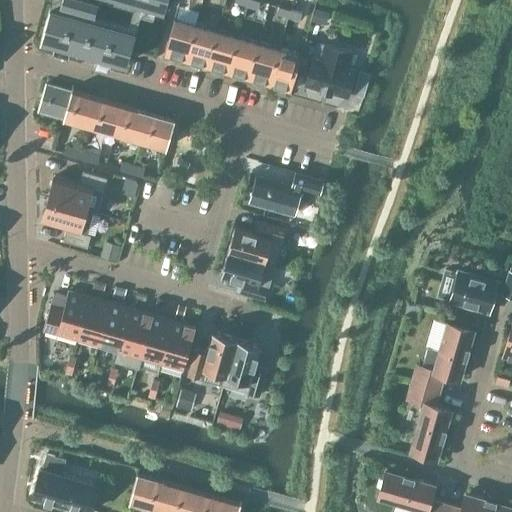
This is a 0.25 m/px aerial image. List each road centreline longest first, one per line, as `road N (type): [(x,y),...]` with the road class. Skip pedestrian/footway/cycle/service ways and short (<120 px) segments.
road 1 (residential): [(4,511),(20,364),(16,242)]
road 2 (residential): [(13,55),(246,122)]
road 3 (residential): [(193,295),(16,242)]
road 4 (residential): [(246,122),(193,295)]
road 5 (residential): [(488,333),(451,472)]
road 6 (residential): [(16,242),(14,99)]
